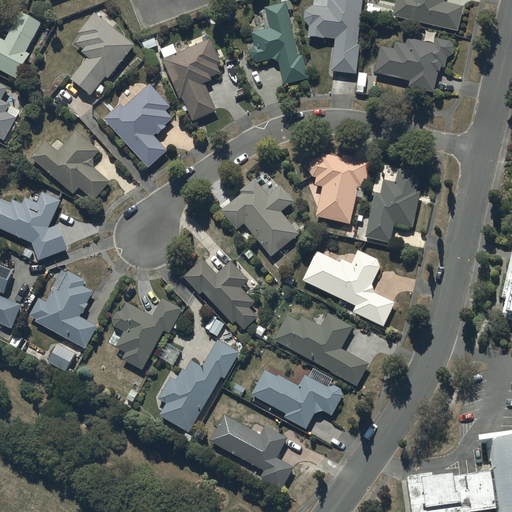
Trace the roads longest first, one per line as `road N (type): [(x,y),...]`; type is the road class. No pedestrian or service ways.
road 1 (residential): [(332,511),(426,372),(482,151)]
road 2 (residential): [(482,151),(346,122),(287,127),(177,192),(145,239)]
road 3 (residential): [(482,151),(511,25)]
